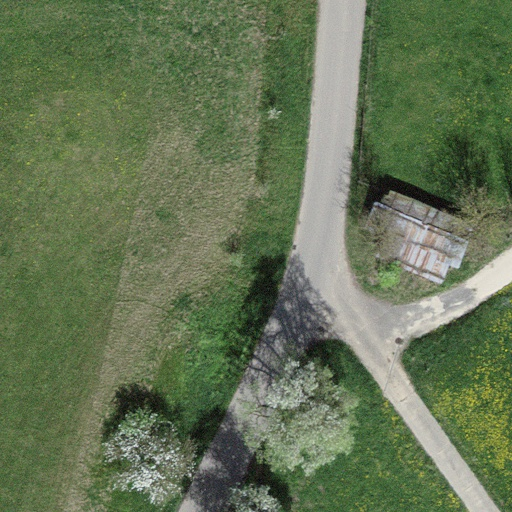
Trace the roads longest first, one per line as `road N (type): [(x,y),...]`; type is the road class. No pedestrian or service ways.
road 1 (unclassified): [(197,511),(312,266),(343,0)]
road 2 (track): [(476,511),(312,266)]
road 3 (track): [(511,271),(374,368)]
